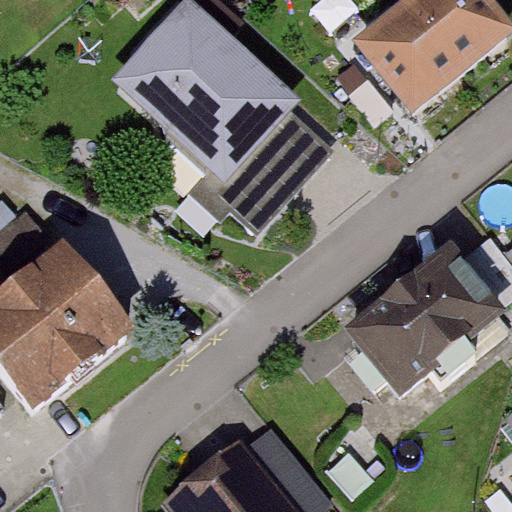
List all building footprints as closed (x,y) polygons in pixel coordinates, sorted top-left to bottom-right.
[(468,0),(402,0),(339,49),(398,124),(502,43),(468,0)] [(346,149),(179,3),(102,90),(205,180),(185,203),(219,233),(258,248),(346,149)] [(321,339),(382,417),(499,326),(438,249),(321,339)] [(124,343),(61,267),(0,315),(0,376),(35,417),(124,343)] [(290,511),(239,445),(154,510),(155,511),(290,511)] [(511,510),(511,485),(500,496),(511,510)]
